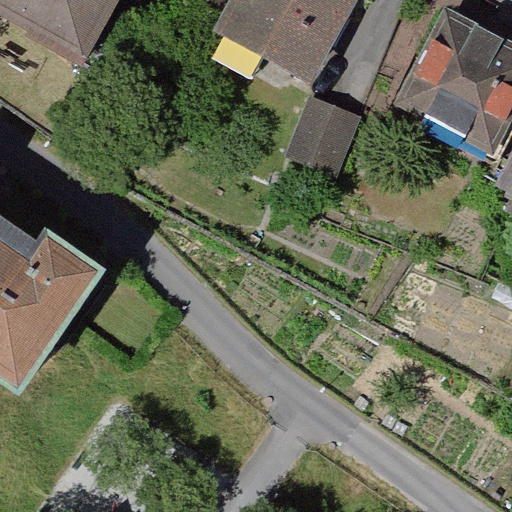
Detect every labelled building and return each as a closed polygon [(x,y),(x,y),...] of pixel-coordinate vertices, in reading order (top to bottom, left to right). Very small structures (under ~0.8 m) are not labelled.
[(120,0),(0,0),(0,36),(77,79),(120,0)] [(361,0),(233,0),(210,42),(306,97),(361,0)] [(511,136),(511,49),(446,15),(394,116),(496,168),(511,136)] [(367,125),(314,103),(288,165),(342,187),(367,125)] [(0,395),(18,408),(95,296),(104,284),(41,241),(33,253),(0,230),(0,395)]
